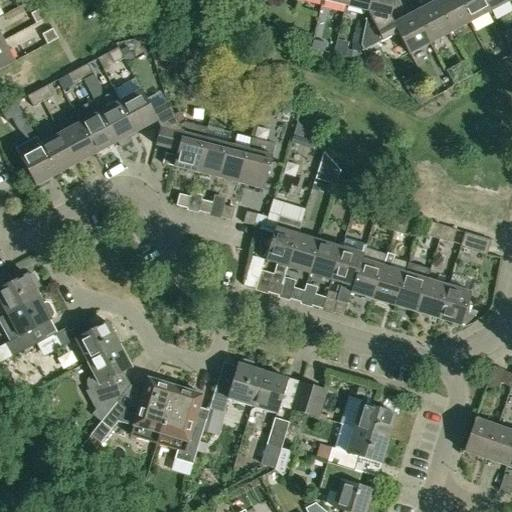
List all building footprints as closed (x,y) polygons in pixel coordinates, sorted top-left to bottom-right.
[(370,0),(346,0),(345,6),(367,12),(370,0)] [(394,0),(370,0),(367,12),(371,20),(368,22),(362,49),(363,51),(382,41),(397,33),(398,33),(393,24),(394,24),(391,18),(390,17),(394,0)] [(394,0),(390,17),(391,18),(401,13),(402,8),(398,0),(394,0)] [(450,33),(470,22),(457,0),(437,0),(433,2),(450,33)] [(457,0),(470,22),(490,12),(483,0),(457,0)] [(483,0),(490,12),(510,1),(509,0),(483,0)] [(429,44),(450,33),(433,2),(413,13),(429,44)] [(36,24),(47,18),(41,8),(31,14),(36,24)] [(409,55),(429,44),(413,13),(394,24),(393,24),(398,33),(397,33),(409,55)] [(47,45),(58,39),(52,29),(42,35),(47,45)] [(3,41),(0,43),(0,69),(15,62),(3,41)] [(154,53),(156,62),(166,59),(167,59),(164,46),(163,45),(154,47),(152,48),(154,53)] [(120,51),(118,48),(108,53),(114,64),(124,59),(120,51)] [(127,48),(120,51),(124,59),(126,62),(133,59),(127,48)] [(347,50),(345,57),(356,59),(358,53),(347,50)] [(110,65),(104,54),(97,58),(103,69),(110,65)] [(87,64),(77,70),(83,80),(93,75),(87,64)] [(77,70),(67,75),(73,86),(83,80),(77,70)] [(421,80),(407,88),(414,102),(416,106),(418,105),(430,98),(421,80)] [(47,86),(37,91),(43,102),(53,97),(47,86)] [(152,112),(153,112),(141,90),(120,101),(137,132),(156,121),(157,121),(152,112)] [(37,91),(27,97),(33,107),(43,102),(37,91)] [(100,112),(117,143),(119,148),(131,142),(128,137),(137,132),(120,101),(107,109),(101,98),(94,102),(100,112)] [(10,119),(16,130),(28,142),(36,138),(16,100),(0,109),(7,121),(10,119)] [(117,143),(100,112),(94,102),(74,112),(80,123),(96,153),(117,143)] [(183,134),(180,127),(167,104),(153,112),(152,112),(157,121),(156,121),(160,128),(156,145),(178,151),(183,134)] [(76,164),(96,153),(80,123),(60,134),(76,164)] [(308,134),(298,123),(292,143),(304,147),(308,134)] [(196,173),(205,139),(207,130),(185,124),(180,127),(183,134),(178,151),(176,156),(174,167),(196,173)] [(56,175),(76,164),(60,134),(40,144),(56,175)] [(218,178),(227,145),(205,139),(196,173),(218,178)] [(240,184),(263,190),(275,145),(252,139),(249,150),(240,184)] [(36,186),(56,175),(40,144),(19,155),(36,186)] [(240,184),(249,150),(227,145),(218,178),(240,184)] [(174,167),(176,156),(165,153),(162,164),(174,167)] [(341,172),(324,153),(316,179),(335,185),(341,172)] [(179,194),(176,206),(187,209),(190,197),(179,194)] [(201,200),(198,212),(209,214),(212,203),(201,200)] [(223,206),(220,217),(231,220),(234,209),(223,206)] [(246,212),(243,223),(254,226),(257,214),(246,212)] [(298,234),(301,223),(279,216),(275,228),(265,261),(287,268),(297,234),(298,234)] [(397,221),(387,218),(383,229),(393,232),(397,221)] [(408,224),(397,221),(393,232),(404,236),(408,224)] [(429,222),(425,236),(439,240),(443,226),(429,222)] [(443,226),(439,240),(452,244),(456,230),(443,226)] [(476,236),(464,233),(460,248),(471,252),(476,236)] [(319,241),(298,234),(297,234),(287,268),(309,274),(319,241)] [(361,260),(362,260),(366,245),(344,238),(341,248),(331,281),(341,284),(352,287),(353,287),(361,260)] [(331,281),(341,248),(319,241),(309,274),(331,281)] [(383,267),(362,260),(361,260),(353,287),(352,287),(350,293),(373,300),(383,267)] [(395,306),(405,273),(383,267),(373,300),(395,306)] [(416,313),(427,280),(405,273),(395,306),(416,313)] [(30,274),(27,276),(27,275),(6,286),(0,274),(0,302),(0,303),(7,314),(39,297),(34,288),(37,287),(38,283),(34,275),(30,274)] [(438,320),(448,286),(427,280),(416,313),(438,320)] [(271,282),(268,293),(279,296),(282,285),(271,282)] [(350,293),(352,287),(341,284),(333,313),(344,316),(350,293)] [(448,286),(438,320),(461,327),(461,324),(467,305),(471,293),(448,286)] [(293,288),(290,300),(301,303),(304,291),(293,288)] [(315,295),(312,306),(322,309),(325,298),(315,295)] [(47,305),(44,306),(39,297),(7,314),(0,317),(0,323),(10,341),(5,344),(12,357),(37,344),(30,331),(51,320),(50,318),(53,317),(54,313),(50,306),(47,305)] [(467,305),(461,324),(465,325),(466,326),(478,312),(471,310),(472,306),(471,306),(467,305)] [(87,362),(119,345),(107,323),(86,334),(79,321),(55,334),(62,347),(75,340),(87,362)] [(124,394),(115,387),(110,379),(131,368),(119,345),(87,362),(94,375),(90,377),(88,386),(90,389),(86,392),(92,404),(88,409),(102,420),(117,402),(124,394)] [(262,372),(254,369),(255,366),(253,362),(243,360),(240,361),(239,364),(238,364),(231,387),(217,382),(209,409),(223,414),(228,399),(252,406),(262,372)] [(511,387),(511,383),(511,374),(493,368),(486,387),(498,391),(500,383),(511,387)] [(262,372),(252,406),(276,414),(287,379),(262,372)] [(157,444),(174,387),(147,379),(136,415),(125,412),(127,410),(117,402),(102,420),(101,422),(111,430),(118,422),(133,427),(130,436),(157,444)] [(324,390),(315,388),(301,383),(293,410),(315,417),(324,390)] [(189,476),(192,465),(206,420),(195,417),(202,395),(174,387),(157,444),(177,450),(171,471),(189,476)] [(353,428),(388,439),(396,415),(361,404),(353,428)] [(281,450),(281,448),(289,423),(274,419),(266,445),(281,450)] [(486,459),(497,427),(475,419),(463,452),(486,459)] [(388,439),(353,428),(341,425),(334,449),(323,446),(318,460),(327,462),(354,470),(354,471),(358,457),(381,464),(388,439)] [(507,467),(511,453),(511,431),(497,427),(486,459),(507,467)] [(281,448),(281,450),(274,470),(283,477),(291,451),(281,448)] [(349,484),(354,470),(327,462),(319,488),(337,493),(333,508),(346,511),(366,511),(373,491),(349,484)]
